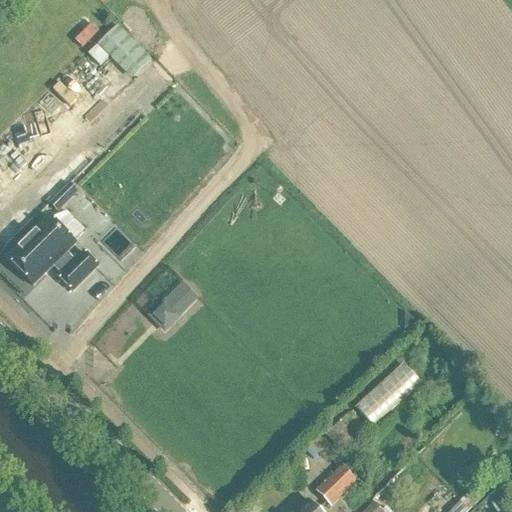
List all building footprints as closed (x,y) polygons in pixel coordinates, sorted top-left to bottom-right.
[(97,48),(131,82),(151,63),(117,28),(97,48)] [(88,58),(99,69),(108,61),(97,50),(88,58)] [(58,216),(78,195),(69,187),(49,207),(58,216)] [(6,262),(33,289),(53,269),(62,277),(58,280),(72,295),(98,269),(84,255),(68,269),(60,261),(75,246),(48,220),(6,262)] [(151,319),(168,334),(184,316),(167,301),(151,319)] [(358,408),(375,426),(423,382),(405,363),(358,408)] [(350,414),(325,438),(344,458),(369,434),(350,414)] [(331,509),(356,484),(341,469),(316,494),(331,509)] [(470,511),(484,499),(475,490),(452,511),(470,511)] [(316,511),(307,502),(297,511),(316,511)]
